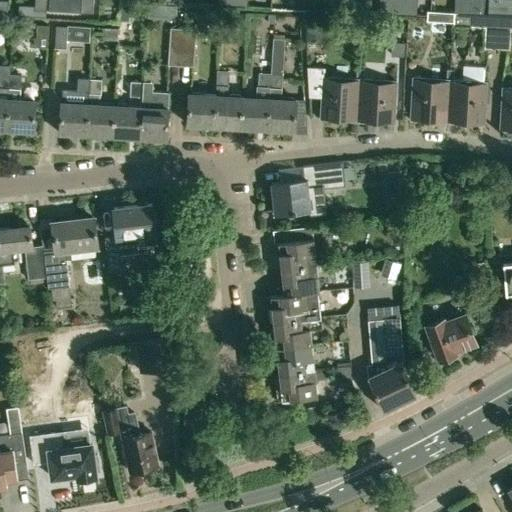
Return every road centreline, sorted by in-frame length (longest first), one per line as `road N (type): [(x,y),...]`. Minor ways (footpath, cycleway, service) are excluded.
road 1 (residential): [(216,165),(420,143),(511,151)]
road 2 (residential): [(242,404),(216,165)]
road 3 (residential): [(216,165),(0,187)]
road 4 (primary): [(390,457),(200,511)]
road 5 (residential): [(386,511),(511,443)]
road 6 (primary): [(390,457),(511,393)]
